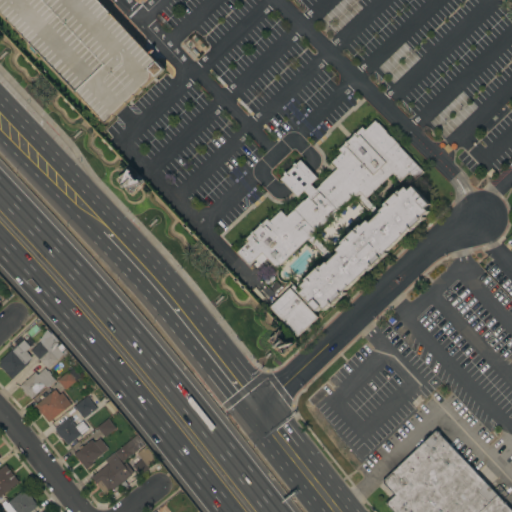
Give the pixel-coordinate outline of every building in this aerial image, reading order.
[(98,0),(162,69),(104,123),(101,121),(0,12),(0,0),(98,0)] [(237,251),(248,240),(245,238),(251,233),(250,232),(261,222),(261,223),(267,218),(269,220),(280,209),(286,215),(303,199),(304,200),(309,195),(303,190),(297,196),(280,178),(284,174),(283,173),(285,171),(286,172),(293,165),(292,164),(294,162),(296,163),(300,159),(317,177),(311,183),(316,189),(320,185),(319,184),(336,167),(331,161),(341,152),(338,149),(345,142),(344,142),(355,131),(355,132),(362,126),(365,129),(375,120),(377,122),(378,122),(386,131),(390,136),(391,135),(399,144),(399,145),(423,170),(414,178),(409,173),(401,181),(392,172),(366,197),(379,211),(384,205),(383,204),(399,189),(400,191),(405,186),(408,189),(412,185),(429,203),(425,207),(428,210),(423,215),(424,216),(409,231),(408,229),(386,251),(387,252),(368,270),(367,269),(345,290),(346,292),(331,306),(329,305),(324,310),(321,306),(317,310),(300,293),(304,288),(301,285),(306,280),(304,279),(320,264),(321,266),(327,260),(307,239),(277,268),(267,257),(260,264),(254,258),(249,264),(237,251)] [(141,185),(140,184),(136,189),(136,190),(132,193),(131,192),(129,193),(126,189),(127,188),(122,183),(121,184),(117,180),(119,179),(118,178),(128,172),(130,169),(132,170),(131,173),(138,180),(140,175),(145,181),(141,185)] [(297,335),(269,307),(289,288),(316,316),(297,335)] [(511,408),(490,429),(416,351),(472,298),(511,340),(511,408)] [(284,336),(288,340),(290,338),(296,342),(283,354),(282,352),(280,354),(269,341),(270,340),(269,339),(281,328),(281,333),(284,333),(284,336)] [(12,378),(0,366),(0,364),(1,363),(0,361),(0,359),(16,344),(17,345),(22,339),(30,348),(25,353),(26,355),(27,354),(31,358),(27,364),(12,378)] [(30,350),(40,341),(41,342),(44,339),(51,347),(38,358),(30,350)] [(39,359),(54,344),(57,347),(60,343),(68,351),(64,355),(63,353),(47,368),(39,359)] [(27,394),(26,395),(22,390),(23,389),(20,385),(24,381),(23,381),(25,379),(26,379),(35,371),(37,374),(44,367),(47,370),(48,370),(51,373),(50,374),(55,379),(47,387),(45,385),(31,398),(27,394)] [(67,371),(68,371),(73,367),(80,376),(65,389),(57,379),(67,371)] [(34,404),(55,389),(59,394),(62,392),(71,404),(48,421),(34,404)] [(96,407),(83,418),(74,405),(87,395),(96,407)] [(62,438),(61,439),(55,431),(56,430),(54,428),(68,417),(68,418),(71,416),(73,420),(72,421),(75,425),(82,420),(88,428),(68,444),(62,438)] [(108,418),(115,428),(104,436),(97,426),(108,418)] [(394,511),(386,503),(395,494),(382,481),(436,430),(492,490),(498,484),(503,489),(479,511),(394,511)] [(108,463),(104,459),(137,433),(145,443),(121,462),(123,464),(125,462),(133,471),(131,473),(131,474),(128,477),(132,481),(123,488),(119,484),(109,492),(108,491),(105,494),(91,476),(108,463)] [(107,448),(102,452),(102,453),(92,461),(93,463),(86,469),(73,453),(79,449),(78,447),(81,445),(82,446),(91,439),(94,442),(99,438),(107,448)] [(156,459),(147,466),(136,452),(145,445),(156,459)] [(19,481),(0,495),(0,467),(5,464),(19,481)] [(37,505),(28,511),(6,511),(0,504),(6,499),(8,501),(24,488),(37,505)] [(479,511),(503,489),(508,494),(502,500),(511,510),(511,511),(479,511)]
